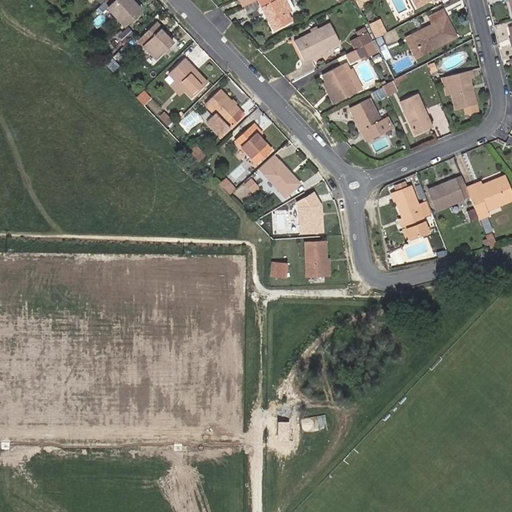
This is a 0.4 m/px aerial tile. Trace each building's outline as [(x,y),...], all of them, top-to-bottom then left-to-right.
[(123,25),(140,10),(130,0),(114,0),(107,7),(123,25)] [(287,13),(279,0),(259,0),(263,6),(262,7),(274,31),(292,21),(287,13)] [(291,12),(284,0),(279,0),(287,13),(291,12)] [(439,45),(455,37),(442,10),(427,17),(431,25),(411,35),(420,52),(438,44),(439,45)] [(385,32),(379,20),(369,25),(375,37),(385,32)] [(156,59),(173,43),(159,29),(161,28),(155,22),(144,34),(149,39),(142,45),(156,59)] [(325,49),(339,42),(329,23),(293,41),(303,60),(309,58),(325,49)] [(371,41),(364,27),(361,28),(364,33),(368,42),(370,41),(371,41)] [(368,42),(364,33),(358,36),(351,39),(355,49),(368,42)] [(387,51),(379,36),(375,39),(382,53),(387,51)] [(350,63),(367,54),(366,52),(373,48),(370,41),(368,42),(355,49),(346,54),(350,63)] [(421,54),(439,45),(438,44),(420,52),(421,54)] [(375,52),(373,48),(366,52),(367,54),(368,56),(375,52)] [(310,61),(326,52),(325,49),(309,58),(310,61)] [(207,83),(184,58),(168,73),(175,80),(184,90),(191,98),(207,83)] [(436,71),(433,64),(427,66),(430,74),(436,71)] [(355,93),(341,65),(322,75),(325,81),(336,102),(355,93)] [(475,105),(469,79),(472,78),(471,70),(447,76),(451,94),(455,110),(463,107),(465,114),(476,111),(475,105)] [(451,94),(447,76),(441,77),(445,96),(451,94)] [(184,90),(175,80),(169,85),(179,95),(184,90)] [(336,102),(325,81),(323,82),(334,104),(336,102)] [(396,91),(392,81),(382,86),(386,96),(396,91)] [(221,137),(244,115),(219,89),(204,104),(213,114),(205,121),(221,137)] [(385,96),(381,89),(372,94),(375,101),(385,96)] [(146,94),(143,90),(136,97),(139,101),(146,94)] [(430,128),(422,111),(424,110),(417,94),(399,102),(414,135),(430,128)] [(391,127),(386,117),(379,120),(368,98),(349,108),(365,140),(391,127)] [(432,127),(424,110),(422,111),(430,128),(432,127)] [(171,121),(164,113),(160,117),(167,125),(171,121)] [(261,133),(252,124),(249,127),(257,136),(261,133)] [(257,136),(249,127),(234,140),(256,164),(270,151),(257,136)] [(189,137),(182,129),(177,133),(184,141),(189,137)] [(299,183),(273,155),(258,168),(284,197),(299,183)] [(418,180),(415,173),(410,175),(412,183),(418,180)] [(511,199),(511,194),(504,175),(480,185),(476,187),(474,184),(465,187),(469,197),(473,208),(477,218),(478,219),(487,215),(485,210),(498,205),(511,199)] [(465,187),(460,176),(427,190),(435,210),(469,197),(465,187)] [(257,187),(250,179),(244,184),(251,192),(257,187)] [(406,188),(403,182),(393,185),(396,192),(406,188)] [(430,216),(425,202),(417,205),(410,186),(406,188),(396,192),(392,193),(402,218),(410,239),(428,232),(423,219),(430,216)] [(322,232),(320,206),(312,193),(296,203),(299,206),(300,233),(322,232)] [(500,210),(498,205),(485,210),(487,215),(500,210)] [(477,218),(473,208),(465,211),(469,221),(477,218)] [(410,239),(402,218),(399,220),(407,240),(410,239)] [(495,245),(490,234),(485,236),(486,238),(488,244),(489,247),(495,245)] [(324,276),(323,259),(325,260),(325,241),(304,242),(306,276),(324,276)] [(449,256),(446,249),(433,252),(435,259),(449,256)] [(285,278),(286,262),(269,261),(267,277),(285,278)]
